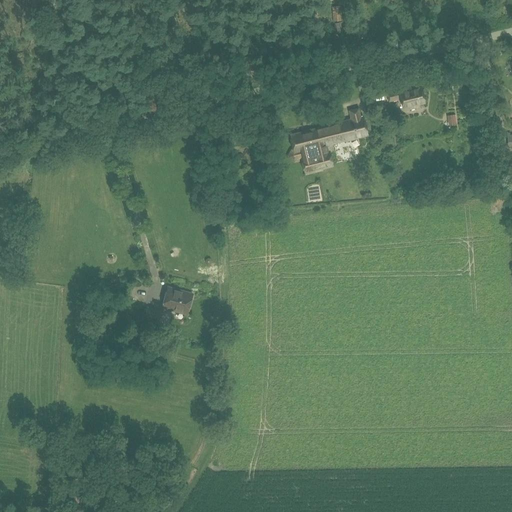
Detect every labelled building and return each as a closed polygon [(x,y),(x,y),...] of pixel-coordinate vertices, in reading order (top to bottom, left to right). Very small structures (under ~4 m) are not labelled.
[(423,93),(425,92),(424,88),(422,89),(422,86),(417,87),(416,85),(399,89),(400,91),(388,93),(389,100),(401,98),(404,109),(415,107),(414,104),(425,102),(423,93)] [(334,148),(333,142),(345,139),(346,140),(355,138),(357,136),(368,134),(364,117),(361,118),(359,108),(349,110),(352,120),(291,135),(294,148),(289,156),(294,160),(302,158),(305,173),(323,169),(323,167),(333,165),(330,152),(333,151),(334,151),(334,150),(334,149),(334,148)] [(447,115),(448,125),(457,124),(455,114),(447,115)] [(148,280),(151,274),(144,271),(141,277),(148,280)] [(108,296),(111,287),(102,284),(99,293),(108,296)] [(187,313),(193,294),(168,287),(163,307),(172,310),(172,309),(187,313)] [(160,326),(164,311),(146,306),(141,321),(160,326)] [(142,346),(124,355),(128,363),(146,354),(142,346)]
